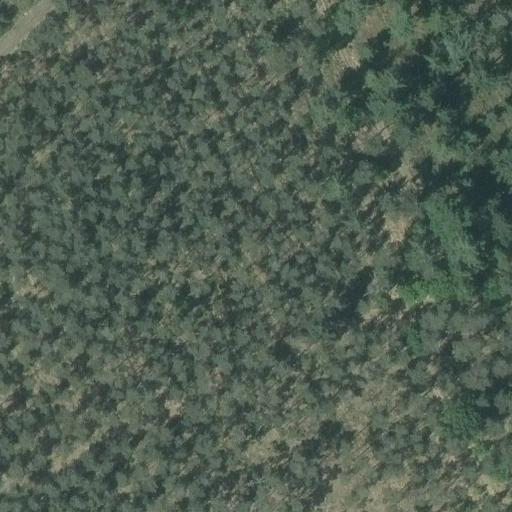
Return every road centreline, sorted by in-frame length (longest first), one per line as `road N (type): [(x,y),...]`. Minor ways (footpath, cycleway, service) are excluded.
road 1 (track): [(0,486),(389,298)]
road 2 (track): [(342,0),(473,256)]
road 3 (track): [(389,298),(497,511)]
